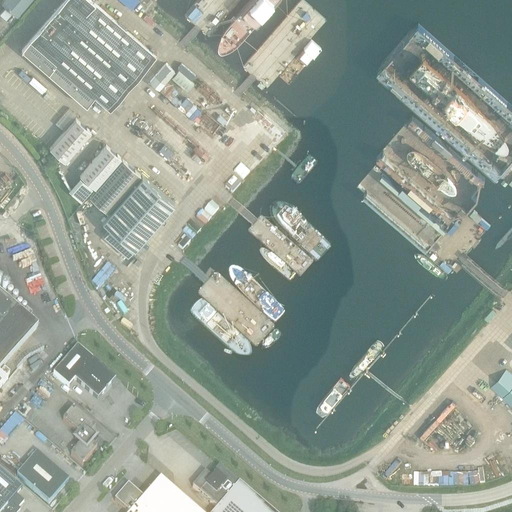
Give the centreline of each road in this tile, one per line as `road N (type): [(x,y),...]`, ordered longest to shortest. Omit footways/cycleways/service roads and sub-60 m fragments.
road 1 (unclassified): [(0,136),(44,195),(95,314),(174,394)]
road 2 (unclassified): [(174,394),(286,483),(429,500)]
road 3 (unclassified): [(174,394),(69,511)]
